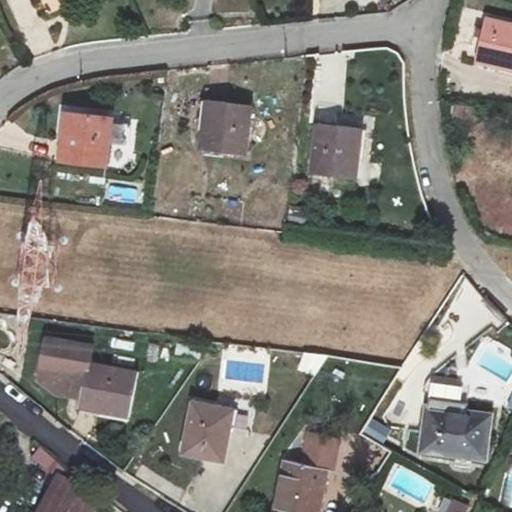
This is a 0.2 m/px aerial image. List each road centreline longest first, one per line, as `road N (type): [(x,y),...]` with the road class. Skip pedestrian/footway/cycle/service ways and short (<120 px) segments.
road 1 (residential): [(424,20),(64,63),(0,95)]
road 2 (residential): [(424,20),(424,140),(438,200),(463,255),(511,304)]
road 3 (residential): [(0,400),(165,511)]
